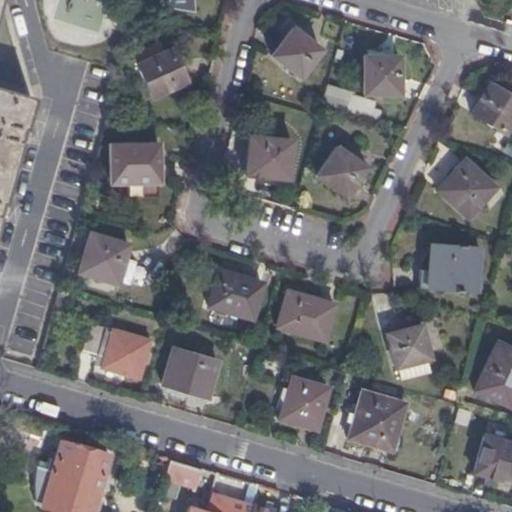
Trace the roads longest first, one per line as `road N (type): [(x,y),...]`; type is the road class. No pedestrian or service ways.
road 1 (residential): [(468,33),(375,236),(350,256),(207,218),(196,203),(250,0)]
road 2 (residential): [(454,511),(0,380)]
